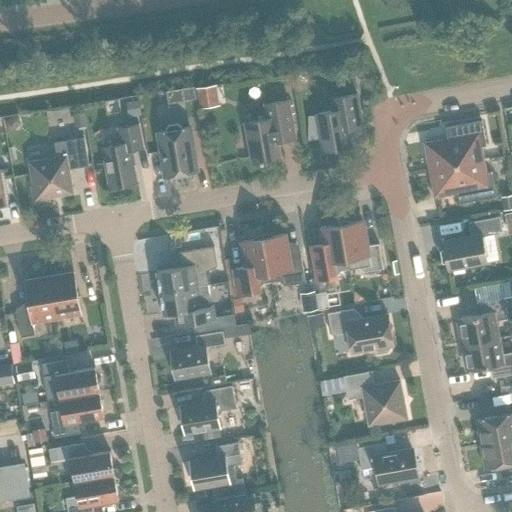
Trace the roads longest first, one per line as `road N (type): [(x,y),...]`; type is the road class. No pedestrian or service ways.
road 1 (residential): [(511,501),(458,511),(393,171)]
road 2 (residential): [(164,511),(116,220)]
road 3 (residential): [(116,220),(393,171)]
road 4 (residential): [(393,171),(391,120),(405,109),(511,89)]
road 5 (unclassified): [(0,23),(159,0)]
